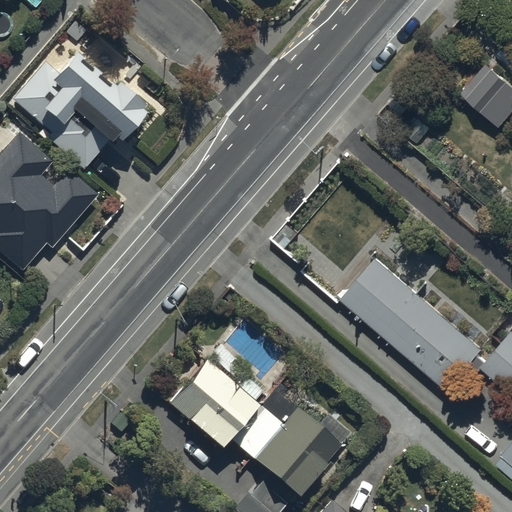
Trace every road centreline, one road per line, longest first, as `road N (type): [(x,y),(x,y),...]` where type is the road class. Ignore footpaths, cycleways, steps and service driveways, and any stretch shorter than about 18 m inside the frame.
road 1 (tertiary): [(282,118),(0,440)]
road 2 (residential): [(145,0),(282,118)]
road 3 (tertiary): [(384,0),(282,118)]
